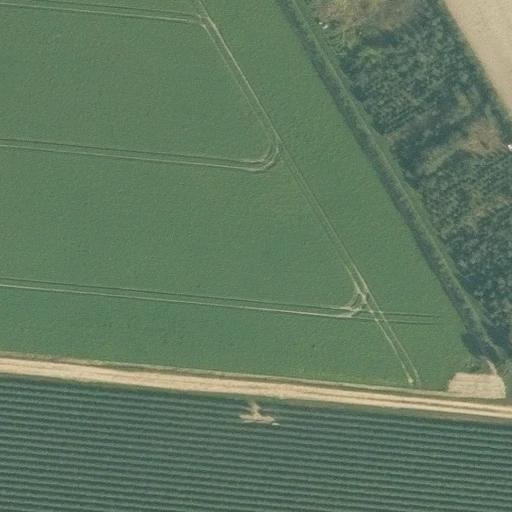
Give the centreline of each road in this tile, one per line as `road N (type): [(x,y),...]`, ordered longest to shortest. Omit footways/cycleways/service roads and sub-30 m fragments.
road 1 (track): [(511,413),(0,363)]
road 2 (track): [(511,367),(299,0)]
